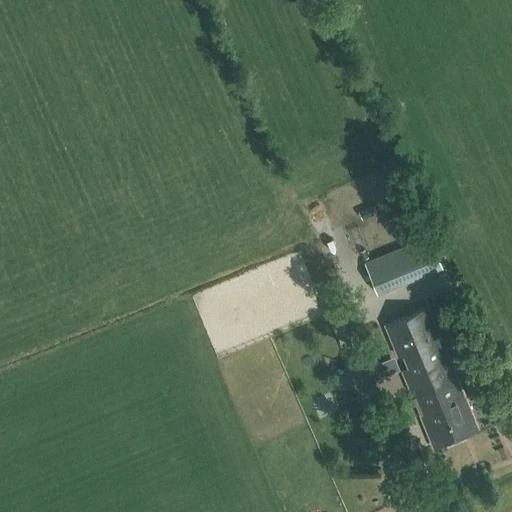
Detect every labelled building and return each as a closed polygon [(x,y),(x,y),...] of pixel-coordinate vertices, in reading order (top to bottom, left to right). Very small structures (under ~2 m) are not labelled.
[(430,236),(365,262),(376,288),(441,262),(430,236)] [(365,248),(360,250),(363,258),(369,256),(365,248)] [(439,339),(426,308),(384,326),(398,356),(405,354),(410,366),(401,371),(411,394),(456,374),(441,338),(439,339)] [(462,349),(474,378),(490,371),(478,342),(462,349)] [(398,368),(392,355),(368,365),(374,378),(398,368)] [(456,374),(411,394),(416,406),(418,405),(422,413),(420,414),(433,446),(479,427),(456,374)]
